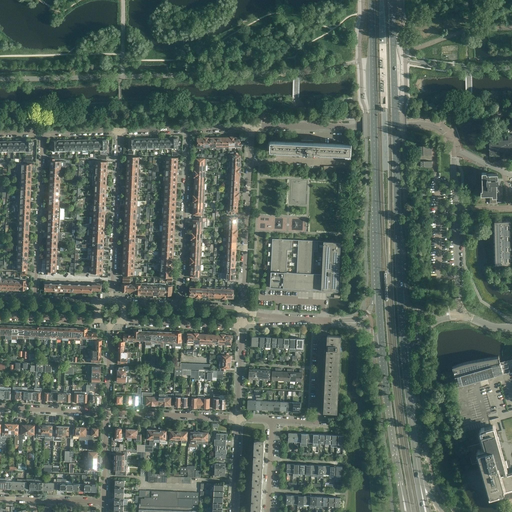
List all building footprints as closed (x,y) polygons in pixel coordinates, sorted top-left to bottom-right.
[(204,138),(196,138),(196,142),(197,142),(197,148),(202,148),(202,153),(202,154),(198,154),(198,157),(202,157),(204,157),(204,154),(204,148),(204,138)] [(509,152),(509,147),(508,140),(502,140),(502,139),(498,139),(498,144),(499,144),(499,151),(502,151),(505,151),(505,152),(509,152)] [(100,140),(100,149),(100,150),(106,150),(106,144),(108,144),(108,141),(106,141),(106,140),(100,140)] [(352,145),(343,144),(313,143),(313,140),(309,140),(301,140),(301,142),(270,141),(270,151),(351,155),(352,145)] [(499,156),(499,151),(499,144),(498,144),(493,144),(493,143),(489,143),(489,155),(493,155),(496,155),(496,156),(499,156)] [(420,147),(420,156),(423,155),(423,156),(423,155),(432,155),(432,146),(423,146),(420,147)] [(237,153),(237,152),(235,152),(232,152),(232,153),(232,155),(231,155),(230,155),(230,161),(240,162),(240,160),(241,159),(241,157),(240,156),(240,155),(238,155),(238,153),(237,153)] [(165,170),(177,170),(178,165),(178,164),(178,163),(178,158),(166,157),(166,164),(165,170)] [(51,158),(50,167),(61,168),(61,161),(55,160),(55,159),(51,158)] [(21,164),(20,171),(23,171),(23,173),(25,173),(25,171),(27,171),(27,173),(31,173),(31,170),(32,170),(32,168),(31,168),(31,163),(27,163),(27,164),(21,164)] [(50,170),(49,173),(50,173),(50,175),(53,176),(53,173),(55,173),(55,176),(57,176),(57,173),(61,173),(61,174),(63,174),(63,168),(61,168),(50,167),(50,170)] [(31,174),(31,173),(27,173),(27,171),(25,171),(25,173),(23,173),(23,171),(20,171),(18,170),(17,179),(20,179),(30,179),(30,177),(31,177),(31,174)] [(165,176),(165,182),(177,182),(177,178),(177,176),(177,175),(177,170),(165,170),(165,175),(165,176)] [(63,174),(61,174),(61,173),(57,173),(57,176),(55,176),(55,173),(53,173),(53,176),(50,175),(50,176),(49,176),(49,179),(50,179),(50,182),(60,182),(60,183),(63,183),(63,174)] [(496,179),(497,179),(497,174),(487,174),(487,175),(486,175),(486,173),(482,173),(482,189),(482,190),(481,190),(481,195),(492,195),(492,197),(496,197),(496,184),(496,179)] [(30,180),(30,179),(20,179),(20,189),(30,190),(30,189),(31,189),(31,180),(30,180)] [(60,183),(60,182),(50,182),(50,183),(49,182),(49,191),(49,192),(60,192),(60,183)] [(165,188),(164,194),(176,195),(177,190),(176,190),(176,188),(177,188),(177,182),(165,182),(165,188)] [(30,190),(20,189),(17,189),(17,192),(19,192),(19,195),(22,196),(22,198),(24,198),(24,196),(26,196),(27,198),(30,198),(30,195),(31,193),(30,193),(30,190)] [(60,198),(60,192),(49,192),(49,195),(48,198),(49,198),(49,200),(52,200),(52,198),(54,198),(54,200),(56,200),(56,198),(60,198)] [(164,201),(164,207),(176,207),(176,202),(176,201),(176,200),(176,195),(164,194),(164,200),(164,201)] [(17,198),(17,202),(19,202),(19,204),(29,204),(29,202),(30,202),(30,199),(30,198),(27,198),(26,196),(24,196),(24,198),(22,198),(22,196),(19,195),(19,198),(17,198)] [(59,207),(60,198),(56,198),(56,200),(54,200),(54,198),(52,198),(52,200),(49,200),(49,201),(48,201),(48,204),(49,204),(49,206),(59,207)] [(29,205),(29,204),(19,204),(18,214),(29,214),(30,214),(30,205),(29,205)] [(225,211),(225,214),(227,214),(229,214),(235,214),(235,212),(238,212),(238,211),(238,210),(238,208),(238,207),(238,205),(228,205),(227,211),(225,211)] [(60,207),(59,207),(49,206),(48,219),(60,220),(60,207)] [(163,213),(163,219),(175,220),(175,215),(175,213),(175,212),(176,207),(164,207),(163,213)] [(204,215),(204,208),(194,208),(194,210),(193,211),(193,213),(193,214),(195,215),(195,218),(203,218),(207,218),(207,215),(204,215)] [(227,214),(227,217),(227,223),(237,224),(237,221),(238,221),(238,219),(237,218),(237,217),(235,217),(235,214),(229,214),(227,214)] [(203,227),(203,221),(203,218),(195,218),(195,221),(193,220),(193,221),(192,222),(192,224),(193,225),(193,227),(203,227)] [(59,232),(60,220),(48,219),(48,231),(59,232)] [(163,226),(163,232),(174,232),(175,227),(175,226),(175,225),(175,220),(163,219),(163,225),(163,226)] [(29,221),(28,221),(18,220),(18,231),(28,231),(28,230),(29,230),(29,221)] [(494,223),(494,233),(510,232),(510,229),(508,229),(508,227),(507,227),(507,226),(510,226),(510,221),(495,222),(494,223)] [(28,234),(28,231),(18,231),(17,239),(21,239),(21,237),(23,237),(23,239),(25,239),(25,237),(28,237),(28,236),(29,236),(29,234),(28,234)] [(59,233),(59,232),(48,231),(48,235),(47,235),(47,237),(47,238),(51,238),(51,240),(53,240),(53,238),(55,238),(55,240),(58,240),(58,239),(60,239),(60,233),(59,233)] [(160,231),(160,238),(162,238),(162,244),(174,245),(174,240),(174,238),(174,237),(174,232),(163,232),(160,231)] [(510,236),(510,232),(494,233),(495,244),(510,243),(510,239),(509,239),(509,238),(507,238),(507,236),(510,236)] [(28,240),(28,237),(25,237),(25,239),(23,239),(23,237),(21,237),(21,239),(17,239),(17,245),(27,246),(28,243),(28,240)] [(58,247),(58,240),(55,240),(55,238),(53,238),(53,240),(51,240),(51,238),(47,238),(47,241),(46,243),(47,243),(47,246),(58,247)] [(318,241),(298,240),(297,274),(286,273),(287,250),(291,251),(292,240),(272,239),(270,288),(338,291),(340,242),(338,242),(324,241),(323,275),(312,274),(313,252),(317,252),(318,241)] [(510,247),(510,243),(495,244),(495,254),(510,254),(510,250),(507,250),(507,249),(509,249),(509,247),(510,247)] [(158,250),(158,256),(161,257),(173,257),(174,252),(173,252),(174,251),(174,250),(174,245),(162,244),(162,246),(160,246),(160,250),(158,250)] [(27,246),(17,245),(17,255),(27,256),(27,255),(28,255),(28,246),(27,246)] [(57,257),(58,247),(47,246),(47,247),(46,247),(46,256),(47,256),(57,257)] [(510,258),(510,254),(495,254),(495,265),(496,265),(511,265),(511,261),(508,261),(508,260),(509,260),(509,258),(510,258)] [(27,259),(27,256),(17,255),(16,261),(14,261),(14,264),(16,264),(19,264),(20,262),(22,262),(22,264),(24,264),(24,262),(27,262),(27,261),(28,261),(28,259),(27,259)] [(46,259),(46,262),(46,263),(50,263),(50,265),(51,265),(52,263),(54,263),(54,265),(57,265),(60,265),(60,263),(59,263),(59,260),(60,260),(61,257),(57,257),(47,256),(46,259)] [(27,265),(27,262),(24,262),(24,264),(22,264),(22,262),(20,262),(19,264),(16,264),(16,270),(22,270),(22,273),(26,273),(27,268),(27,265)] [(56,272),(57,265),(54,265),(54,263),(52,263),(51,265),(50,265),(50,263),(46,263),(46,266),(45,266),(45,268),(46,268),(46,274),(50,274),(50,272),(56,272)] [(173,265),(173,263),(167,263),(167,264),(161,264),(161,271),(173,272),(173,265)] [(234,276),(235,273),(224,273),(224,279),(225,279),(228,279),(228,282),(230,282),(234,282),(234,280),(234,279),(235,279),(235,276),(234,276)] [(189,293),(189,296),(196,297),(196,286),(197,286),(197,281),(194,281),(194,282),(194,285),(194,286),(190,286),(190,293),(189,293)] [(37,327),(36,327),(35,327),(35,326),(33,326),(33,327),(29,326),(29,336),(29,339),(35,339),(35,336),(37,336),(37,327)] [(133,340),(133,335),(126,335),(125,334),(124,334),(123,335),(123,336),(123,337),(123,342),(124,342),(133,343),(133,340)] [(341,336),(340,336),(327,335),(323,412),(337,413),(341,336)] [(259,346),(259,337),(251,337),(251,336),(250,347),(259,347),(259,346)] [(295,347),(295,351),(304,352),(304,348),(304,339),(296,339),(295,347)] [(98,340),(95,340),(95,350),(91,350),(100,350),(101,343),(101,342),(101,341),(100,340),(99,340),(98,340)] [(460,364),(458,365),(452,367),(457,385),(467,382),(467,379),(490,372),(491,375),(503,372),(502,369),(501,367),(502,367),(502,366),(502,365),(502,364),(501,364),(500,364),(500,363),(499,362),(500,362),(498,356),(475,360),(472,361),(470,361),(466,362),(463,363),(460,364)] [(230,364),(230,362),(220,362),(219,371),(223,371),(226,371),(226,368),(230,368),(230,367),(231,367),(231,365),(230,364)] [(35,363),(34,371),(37,371),(38,371),(43,372),(44,363),(35,363)] [(52,364),(44,363),(43,372),(51,372),(52,364)] [(73,374),(73,365),(65,364),(65,374),(73,374)] [(91,370),(91,375),(100,375),(100,372),(100,371),(100,370),(100,366),(88,365),(88,367),(88,370),(91,370)] [(119,370),(118,370),(118,373),(117,373),(117,375),(117,376),(126,376),(126,371),(129,371),(129,367),(124,366),(124,367),(119,367),(119,370)] [(271,380),(271,372),(270,372),(270,370),(265,370),(265,368),(263,368),(263,380),(271,380)] [(182,375),(182,370),(183,369),(180,369),(175,369),(175,373),(175,377),(182,378),(182,375)] [(33,389),(33,400),(36,400),(37,401),(38,401),(39,400),(40,401),(40,392),(41,392),(41,388),(36,388),(37,381),(38,381),(38,376),(37,376),(37,371),(34,371),(33,389)] [(128,376),(126,376),(117,376),(117,377),(117,378),(117,379),(117,382),(123,382),(123,384),(128,384),(128,376)] [(452,388),(465,432),(491,425),(488,413),(492,412),(485,387),(480,388),(482,387),(480,380),(452,388)] [(89,383),(89,385),(89,395),(92,395),(92,403),(95,403),(96,404),(97,403),(99,403),(99,398),(99,397),(99,396),(99,395),(94,395),(94,386),(99,387),(99,383),(89,383)] [(87,395),(89,395),(89,385),(86,385),(86,392),(83,392),(83,394),(80,394),(80,402),(83,402),(83,403),(84,403),(85,403),(85,402),(86,402),(87,395)] [(133,395),(132,404),(133,404),(134,404),(135,404),(136,404),(139,404),(139,402),(140,402),(141,388),(138,388),(138,393),(133,393),(133,395)] [(219,408),(220,399),(220,395),(215,395),(215,389),(212,389),(212,398),(214,399),(213,408),(219,408)] [(142,392),(142,396),(143,397),(142,404),(145,404),(145,405),(146,405),(148,405),(149,406),(152,406),(152,397),(153,393),(142,392)] [(182,397),(181,407),(187,407),(188,396),(189,396),(190,392),(187,392),(187,394),(182,394),(182,393),(182,397)] [(165,395),(165,406),(168,407),(168,406),(171,406),(172,398),(174,398),(174,394),(172,394),(172,395),(171,395),(166,394),(165,395)] [(226,399),(220,399),(219,408),(225,408),(225,404),(228,405),(229,397),(226,397),(226,399)] [(256,410),(256,401),(248,401),(248,400),(247,409),(256,409),(255,410),(256,410)] [(293,402),(292,411),(301,411),(300,412),(301,412),(301,403),(293,403),(293,402)] [(10,433),(11,423),(8,423),(8,424),(5,424),(4,434),(4,436),(2,436),(2,448),(5,448),(6,436),(7,436),(7,433),(10,433)] [(14,423),(11,423),(10,433),(14,433),(14,437),(15,437),(14,445),(15,446),(15,448),(18,449),(19,436),(19,434),(17,433),(17,425),(14,424),(14,423)] [(18,449),(18,451),(21,451),(21,445),(21,441),(24,438),(24,436),(27,436),(28,425),(27,425),(27,424),(25,424),(21,424),(21,427),(21,428),(21,434),(20,434),(20,436),(19,436),(18,449)] [(44,437),(45,425),(42,425),(38,425),(38,434),(36,434),(36,438),(38,438),(38,437),(44,437)] [(44,437),(44,440),(53,441),(53,431),(51,431),(51,426),(50,426),(49,426),(48,425),(45,425),(44,437)] [(53,439),(53,441),(61,441),(61,439),(62,435),(61,435),(62,426),(56,426),(55,432),(53,432),(53,439)] [(511,472),(507,474),(505,469),(505,468),(501,469),(500,464),(502,464),(502,462),(503,462),(503,461),(501,455),(501,454),(500,451),(501,451),(494,426),(485,428),(485,429),(484,429),(484,427),(480,428),(481,430),(479,431),(480,433),(479,433),(483,448),(477,450),(478,452),(477,453),(489,496),(498,494),(498,493),(499,492),(499,494),(503,493),(505,499),(511,497),(511,472)] [(70,438),(70,444),(73,444),(73,439),(79,439),(79,427),(73,427),(73,438),(70,438)] [(79,439),(79,440),(88,440),(88,432),(85,432),(86,427),(79,427),(79,439)] [(88,431),(88,440),(87,449),(87,450),(94,450),(94,447),(92,447),(92,435),(98,436),(98,428),(91,427),(91,431),(88,431)] [(115,428),(115,440),(123,441),(124,433),(122,432),(122,429),(121,429),(120,428),(119,428),(118,428),(115,428)] [(138,429),(132,429),(131,437),(135,437),(135,442),(137,442),(137,441),(141,441),(141,434),(137,434),(138,429)] [(153,441),(154,430),(152,430),(152,429),(150,429),(150,430),(148,430),(147,439),(150,439),(150,441),(149,444),(149,445),(145,445),(145,452),(152,452),(153,445),(153,442),(153,441)] [(211,434),(208,434),(208,432),(206,432),(205,432),(203,432),(202,432),(202,445),(208,445),(208,446),(210,446),(211,434)] [(215,439),(214,442),(225,443),(225,440),(227,440),(226,440),(226,436),(227,436),(227,434),(217,433),(216,439),(215,439)] [(260,511),(264,440),(254,440),(251,511),(260,511)] [(224,445),(225,443),(214,442),(214,445),(216,445),(216,451),(226,452),(226,449),(226,446),(224,445)] [(114,453),(114,459),(127,460),(127,456),(127,451),(126,451),(123,451),(120,451),(116,451),(116,453),(114,453)] [(226,454),(226,452),(216,451),(215,457),(214,457),(214,460),(224,461),(224,458),(226,458),(225,457),(225,454),(226,454)] [(224,463),(224,461),(214,460),(213,463),(215,463),(215,469),(225,470),(225,467),(225,464),(226,464),(226,463),(224,463)] [(96,464),(87,464),(85,464),(85,474),(92,474),(92,470),(96,470),(96,464)] [(114,465),(114,471),(116,471),(116,475),(117,475),(125,475),(126,475),(127,466),(127,465),(114,465)] [(225,472),(225,470),(215,469),(215,475),(213,475),(213,478),(217,478),(217,475),(225,476),(225,475),(224,475),(225,472)] [(17,482),(17,489),(23,489),(26,489),(26,479),(17,479),(17,482)] [(26,479),(26,489),(29,489),(35,490),(35,480),(26,479)] [(56,490),(56,481),(53,481),(53,483),(47,482),(47,490),(53,490),(56,490)] [(65,491),(65,483),(60,483),(60,481),(56,481),(56,490),(59,490),(65,491)] [(193,499),(192,499),(189,499),(186,499),(184,499),(181,498),(181,492),(152,491),(151,498),(148,497),(146,497),(144,497),(144,499),(141,499),(141,505),(139,505),(138,511),(197,511),(198,507),(193,507),(193,504),(193,499)]
